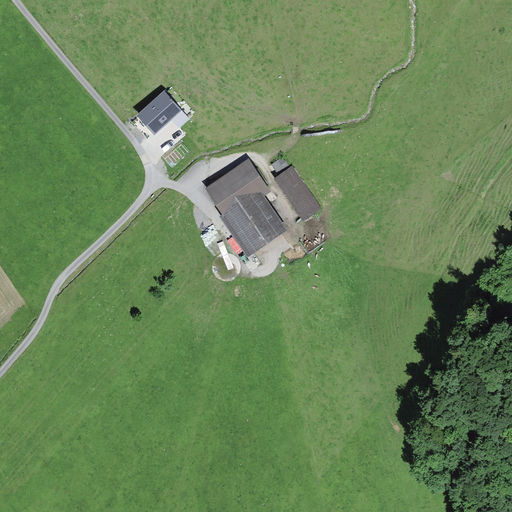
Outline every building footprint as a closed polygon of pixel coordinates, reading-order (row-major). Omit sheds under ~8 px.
[(188,111),(170,83),(140,102),(156,127),(180,112),(182,115),(188,111)] [(271,165),(279,176),(291,168),(283,157),(271,165)] [(247,257),(287,230),(264,196),(270,191),(248,159),(205,189),(223,214),(219,217),(247,257)] [(305,221),(323,208),(294,166),(291,168),(279,176),(276,179),(305,221)] [(193,250),(214,223),(193,206),(180,222),(176,220),(168,230),(193,250)]
